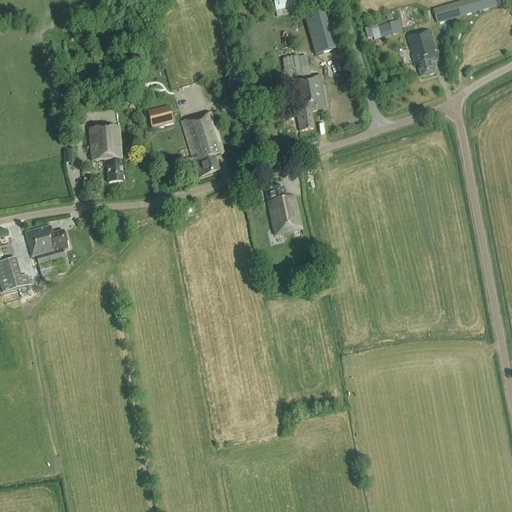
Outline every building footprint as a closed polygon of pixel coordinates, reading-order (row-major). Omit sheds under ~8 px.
[(272,0),(277,16),(297,11),(294,0),(272,0)] [(471,0),(433,11),(437,25),(501,7),(498,0),(471,0)] [(304,18),(315,56),(340,49),(329,11),(304,18)] [(393,36),(403,33),(399,21),(390,24),(378,28),(382,40),(393,36)] [(413,56),(411,56),(414,67),(417,66),(421,80),(436,76),(432,62),(439,60),(432,33),(431,32),(407,39),(410,49),(411,49),(413,56)] [(302,79),(310,78),(307,56),(299,58),(302,79)] [(299,58),(285,60),(293,105),(275,108),(278,119),(297,116),(299,132),(314,129),(311,113),(327,110),(321,76),(302,79),(299,58)] [(274,83),(276,91),(286,89),(283,76),(279,77),(280,82),(274,83)] [(242,86),(235,88),(238,98),(244,96),(242,86)] [(151,129),(173,123),(169,107),(146,113),(151,129)] [(183,167),(195,164),(199,178),(219,172),(215,158),(223,155),(210,114),(181,123),(192,158),(182,161),(183,167)] [(109,184),(123,183),(121,167),(120,167),(120,160),(121,160),(118,128),(89,131),(92,162),(109,161),(110,168),(107,168),(109,184)] [(71,152),(64,153),(64,164),(72,164),(71,152)] [(275,236),(301,230),(294,198),(285,199),(283,189),(266,192),(275,236)] [(38,266),(42,281),(66,275),(62,260),(65,259),(63,250),(68,248),(63,231),(52,235),(50,226),(25,234),(33,259),(36,258),(38,266)] [(21,278),(15,259),(0,263),(0,284),(3,294),(30,287),(27,277),(21,278)] [(312,265),(303,267),(306,282),(315,280),(312,265)]
